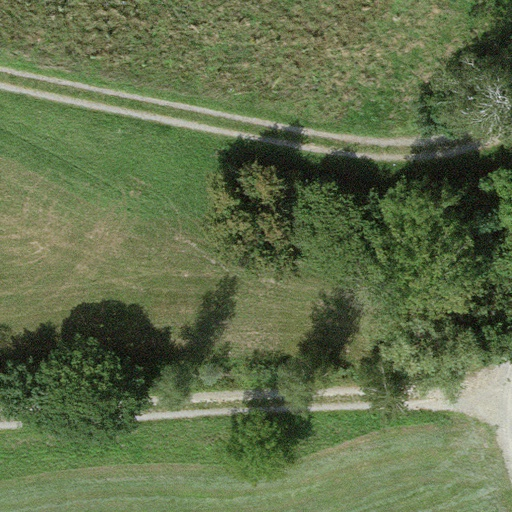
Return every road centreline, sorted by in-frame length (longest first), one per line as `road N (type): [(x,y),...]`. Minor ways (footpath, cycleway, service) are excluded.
road 1 (track): [(511,122),(473,139),(370,152),(0,73)]
road 2 (track): [(0,420),(511,396)]
